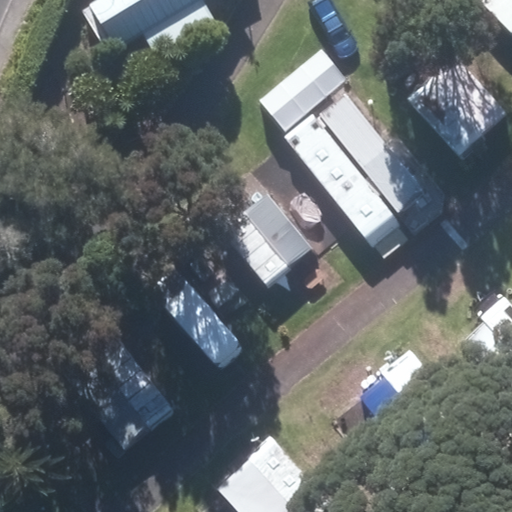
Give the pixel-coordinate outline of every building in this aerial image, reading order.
[(104,0),(88,10),(113,56),(142,40),(153,61),(214,27),(199,1),(200,0),(104,0)] [(511,0),(487,0),(479,8),(511,43),(511,0)] [(319,55),(255,106),(279,134),(342,85),(319,55)] [(173,413),(123,350),(74,390),(124,454),(173,413)] [(370,416),(343,440),(386,488),(468,414),(415,355),(360,404),(370,416)] [(223,494),(237,511),(337,511),(280,445),(223,494)]
